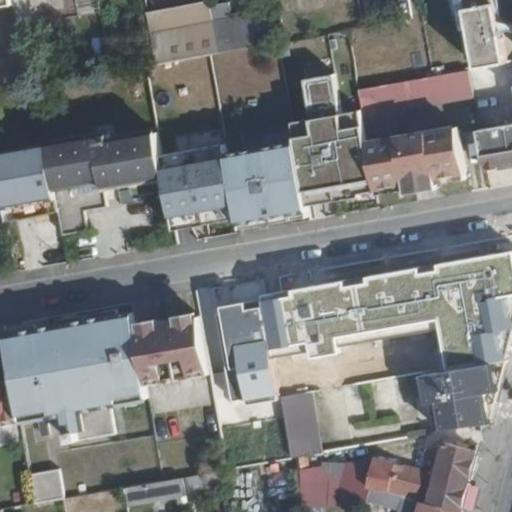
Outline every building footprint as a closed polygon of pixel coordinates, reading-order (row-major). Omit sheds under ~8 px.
[(11,0),(16,29),(100,15),(97,0),(33,0),(31,0),(30,0),(11,0)] [(511,23),(499,20),(496,2),(489,3),(488,0),(447,0),(452,19),(458,18),(466,57),(473,57),(474,68),(511,62),(511,23)] [(256,45),(251,14),(231,16),(229,3),(209,6),(212,21),(217,51),(256,45)] [(212,21),(209,6),(146,17),(149,32),(212,21)] [(217,51),(212,21),(149,32),(154,62),(217,51)] [(472,99),(467,70),(357,88),(362,119),(472,99)] [(0,89),(26,85),(24,71),(0,74),(0,89)] [(371,176),(366,146),(362,119),(357,88),(356,86),(339,89),(349,143),(305,150),(310,186),(371,176)] [(511,164),(511,123),(477,129),(483,170),(511,164)] [(462,174),(455,133),(459,132),(458,129),(427,135),(434,179),(462,174)] [(466,173),(459,132),(455,133),(462,174),(466,173)] [(164,174),(156,133),(99,144),(97,136),(50,145),(61,209),(65,235),(90,231),(87,211),(109,207),(105,185),(164,174)] [(413,165),(409,138),(366,146),(371,176),(373,189),(404,184),(401,167),(413,165)] [(306,211),(294,139),(227,153),(234,194),(239,221),(239,223),(306,211)] [(61,209),(50,145),(0,153),(0,189),(5,219),(61,209)] [(239,221),(234,194),(177,204),(175,191),(167,191),(176,243),(229,234),(226,223),(239,221)] [(209,375),(199,316),(134,328),(144,380),(160,377),(162,384),(209,375)] [(20,358),(14,328),(3,331),(9,360),(20,358)] [(261,368),(254,331),(217,336),(224,374),(261,368)] [(504,353),(501,334),(463,341),(467,360),(504,353)] [(136,404),(131,373),(129,361),(115,363),(112,348),(81,354),(90,411),(136,404)] [(307,393),(300,355),(280,358),(286,397),(307,393)] [(497,398),(508,356),(423,372),(429,399),(440,397),(441,408),(497,398)] [(19,417),(12,377),(0,379),(0,425),(1,425),(0,419),(19,417)] [(320,452),(309,393),(307,393),(286,397),(281,398),(291,457),(320,452)] [(460,509),(476,451),(443,443),(435,472),(374,457),(341,462),(331,500),(358,506),(364,487),(420,500),(460,509)] [(38,471),(40,500),(67,497),(64,469),(38,471)] [(185,492),(182,476),(124,487),(127,503),(185,492)] [(27,497),(24,480),(0,484),(0,493),(1,501),(27,497)] [(459,511),(460,509),(420,500),(417,511),(459,511)]
